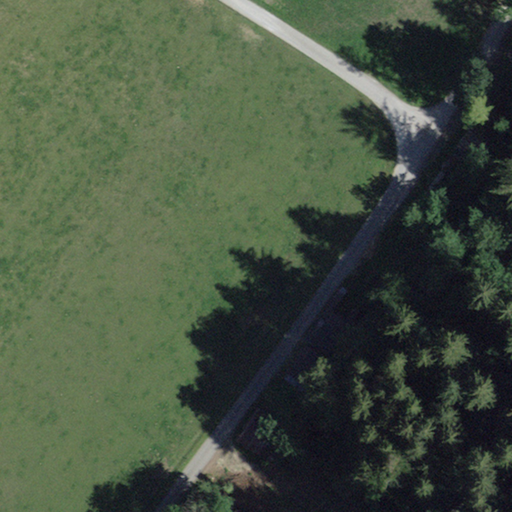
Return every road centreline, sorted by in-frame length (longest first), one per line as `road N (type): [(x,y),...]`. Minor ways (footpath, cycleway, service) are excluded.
road 1 (unclassified): [(216,0),(461,153),(297,387),(193,511)]
road 2 (track): [(461,153),(507,0)]
